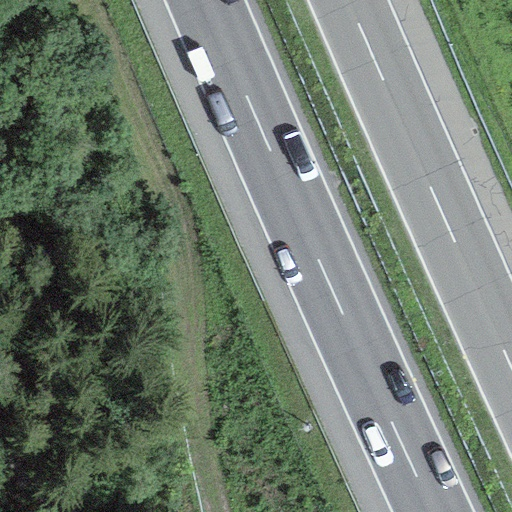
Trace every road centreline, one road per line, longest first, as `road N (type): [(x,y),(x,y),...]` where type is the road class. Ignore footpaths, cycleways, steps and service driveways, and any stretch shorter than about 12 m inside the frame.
road 1 (motorway): [(205,0),(433,511)]
road 2 (motorway): [(511,368),(348,0)]
